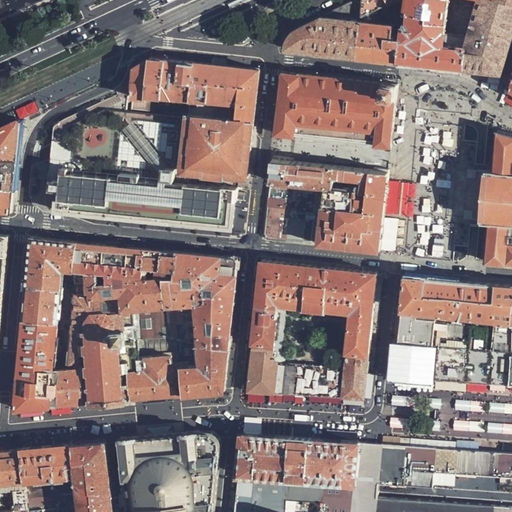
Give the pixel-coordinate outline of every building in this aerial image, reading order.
[(309,51),(359,57),(362,17),(362,0),(355,0),(308,23),(302,26),(297,30),(293,33),(290,37),(288,41),(287,44),(287,47),(288,49),(309,51)] [(362,0),(362,17),(377,10),(397,0),(362,0)] [(447,0),(404,0),(403,15),(404,15),(424,17),(424,20),(445,22),(447,0)] [(478,0),(467,37),(464,69),(466,69),(485,71),(502,72),(511,39),(511,4),(497,2),(490,0),(488,0),(478,0)] [(398,61),(400,62),(400,56),(400,38),(400,25),(382,24),(377,23),(377,10),(362,17),(359,57),(376,59),(379,59),(382,59),(398,61)] [(259,15),(242,32),(248,38),(263,24),(266,21),(259,15)] [(432,65),(464,69),(467,37),(443,33),(445,22),(424,20),(424,17),(404,15),(401,37),(400,38),(400,56),(400,62),(432,65)] [(189,114),(255,121),(256,113),(261,69),(170,60),(151,57),(136,66),(131,108),(189,114)] [(382,100),(383,84),(382,84),(283,74),(277,134),(282,134),(297,136),(298,132),(373,140),(372,143),(384,144),(393,145),(394,132),(397,102),(382,100)] [(399,84),(384,83),(383,84),(382,100),(397,102),(399,84)] [(129,86),(55,123),(53,144),(49,189),(59,190),(57,208),(77,210),(158,219),(232,227),(235,200),(237,200),(238,186),(222,184),(222,186),(174,180),(180,117),(126,111),(127,108),(129,86)] [(252,153),(255,121),(189,114),(183,170),(206,172),(206,174),(228,176),(228,175),(239,176),(249,177),(252,153)] [(0,129),(0,187),(15,188),(19,150),(21,120),(0,129)] [(511,134),(498,131),(494,172),(483,171),(474,170),(473,185),(472,199),(470,218),(490,221),(486,261),(511,263),(511,134)] [(337,187),(340,166),(279,159),(274,158),(274,163),(272,181),(327,187),(337,187)] [(389,177),(390,171),(381,170),(340,166),(337,187),(327,187),(321,243),(381,249),(385,215),(389,177)] [(298,241),(321,243),(327,187),(272,181),(270,202),(266,233),(270,238),(298,241)] [(400,213),(413,214),(414,200),(415,200),(417,183),(403,181),(400,213)] [(0,187),(0,210),(13,212),(15,188),(0,187)] [(0,233),(0,279),(7,280),(8,261),(11,235),(0,233)] [(75,270),(79,242),(73,241),(70,241),(67,240),(33,237),(25,318),(61,321),(65,270),(67,270),(75,270)] [(141,302),(146,248),(123,246),(79,242),(75,270),(76,278),(78,294),(96,297),(96,283),(128,285),(129,301),(141,302)] [(433,246),(432,257),(442,258),(443,247),(433,246)] [(155,249),(146,248),(141,302),(158,304),(164,250),(155,249)] [(158,304),(141,302),(143,331),(188,336),(195,349),(229,350),(240,258),(201,254),(164,250),(158,304)] [(349,352),(370,354),(375,307),(379,271),(346,268),(263,259),(262,260),(261,261),(256,311),(253,342),(284,345),(288,304),(305,306),(305,308),(327,310),(328,309),(353,312),(349,352)] [(511,322),(511,283),(504,283),(470,280),(453,279),(406,275),(402,311),(428,314),(495,321),(511,322)] [(86,402),(133,398),(129,301),(128,285),(96,283),(96,297),(95,324),(89,324),(89,333),(86,402)] [(75,332),(89,333),(89,324),(95,324),(96,297),(78,294),(75,332)] [(143,331),(141,302),(129,301),(133,398),(164,395),(195,391),(195,349),(188,336),(143,331)] [(428,314),(402,311),(401,328),(399,345),(417,347),(417,344),(433,346),(438,346),(443,347),(444,338),(454,339),(455,325),(427,322),(428,314)] [(35,407),(52,406),(56,370),(59,334),(61,321),(25,318),(24,327),(24,330),(24,332),(17,409),(35,407)] [(511,322),(495,321),(493,350),(491,382),(509,384),(511,353),(511,322)] [(462,340),(459,380),(485,382),(491,382),(493,350),(486,349),(487,328),(463,326),(462,340)] [(52,406),(86,402),(89,333),(75,332),(72,369),(56,370),(52,406)] [(437,364),(435,379),(459,380),(462,340),(454,339),(444,338),(443,347),(438,346),(437,364)] [(269,390),(343,396),(346,370),(286,363),(287,351),(283,350),(284,345),(253,342),(249,389),(269,390)] [(415,377),(435,379),(437,364),(431,363),(433,346),(417,344),(417,347),(399,345),(399,351),(396,376),(415,377)] [(228,356),(229,350),(195,349),(195,391),(209,391),(224,391),(228,356)] [(367,375),(370,354),(349,352),(346,370),(343,396),(365,398),(367,375)] [(165,434),(122,438),(130,511),(214,511),(221,450),(221,443),(219,438),(216,435),(213,432),(209,431),(205,431),(165,434)] [(326,480),(356,483),(361,441),(326,438),(318,438),(297,436),(293,436),(289,436),(267,434),(244,432),(242,443),(241,459),(240,464),(239,473),(326,480)] [(79,479),(26,484),(28,508),(29,510),(81,505),(82,507),(82,511),(115,511),(113,490),(108,440),(89,441),(74,443),(79,479)] [(380,486),(380,484),(383,442),(371,441),(361,441),(356,483),(353,511),(377,511),(379,496),(380,486)] [(389,443),(383,442),(380,484),(407,486),(408,483),(420,484),(433,485),(433,476),(435,446),(409,444),(389,443)] [(49,445),(23,448),(26,484),(79,479),(74,443),(49,445)] [(456,447),(435,446),(433,476),(453,477),(454,472),(456,447)] [(479,449),(456,447),(454,472),(499,475),(501,451),(479,449)] [(26,484),(23,448),(12,449),(0,449),(0,495),(1,510),(28,508),(26,484)] [(511,451),(501,451),(499,475),(511,476),(511,451)] [(288,511),(289,501),(299,501),(314,502),(324,502),(326,480),(239,473),(238,481),(234,511),(288,511)] [(353,511),(356,483),(326,480),(324,502),(323,511),(353,511)] [(480,511),(481,504),(379,496),(377,511),(480,511)] [(323,511),(324,502),(314,502),(312,511),(299,511),(301,505),(298,505),(299,501),(289,501),(288,511),(323,511)]
